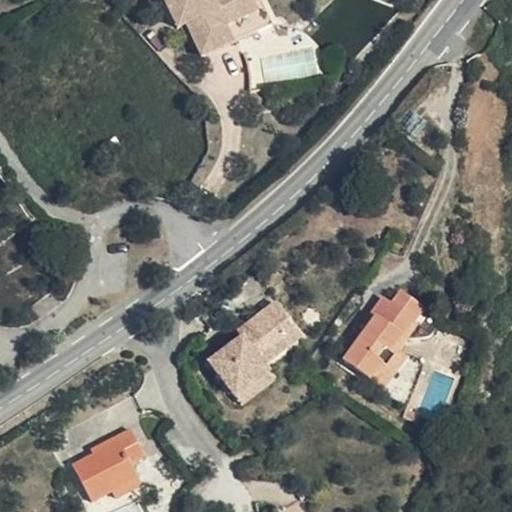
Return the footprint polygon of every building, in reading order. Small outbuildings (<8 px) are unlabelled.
[(164,0),(174,21),(185,18),(189,28),(203,59),(237,42),(229,24),(248,17),(240,0),(164,0)] [(256,0),(240,0),(248,17),(262,11),(256,0)] [(370,22),(368,0),(341,0),(342,23),(370,22)] [(185,18),(174,21),(179,30),(189,28),(185,18)] [(246,61),(251,87),(320,72),(315,46),(246,61)] [(339,365),(371,388),(392,360),(409,336),(403,331),(415,319),(425,301),(403,287),(393,301),(382,296),(369,314),(375,319),(339,365)] [(234,397),(282,362),(277,356),(290,344),(281,331),(292,323),(274,300),(248,320),(253,328),(243,335),(208,362),(234,397)] [(419,323),(415,319),(403,331),(409,336),(419,323)] [(253,328),(248,320),(237,328),(243,335),(253,328)] [(392,360),(371,388),(378,394),(400,364),(392,360)] [(290,371),(282,362),(234,397),(242,407),(290,371)] [(399,423),(402,417),(392,411),(388,416),(399,423)] [(93,502),(107,494),(135,480),(127,465),(143,456),(128,430),(87,450),(90,458),(72,466),(93,502)] [(135,480),(107,494),(115,506),(142,491),(135,480)]
